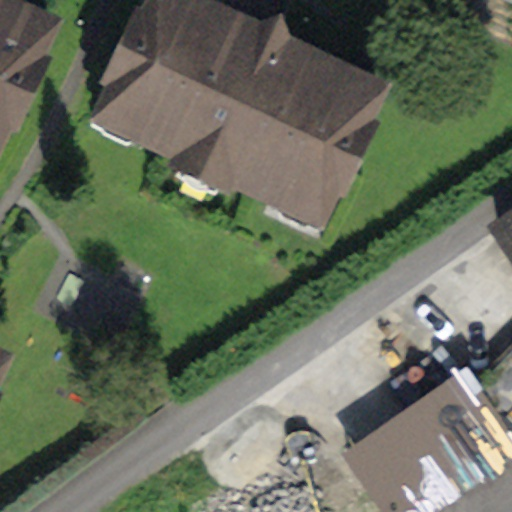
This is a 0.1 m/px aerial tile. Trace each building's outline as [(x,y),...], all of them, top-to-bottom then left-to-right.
[(0,0),(0,141),(58,18),(19,0),(0,0)] [(158,2),(102,128),(321,224),(377,99),(158,2)] [(511,258),(511,219),(494,232),(511,258)] [(0,348),(0,384),(14,354),(0,348)] [(511,365),(480,398),(511,430),(511,365)] [(437,511),(506,465),(451,386),(346,458),(383,511),(437,511)]
